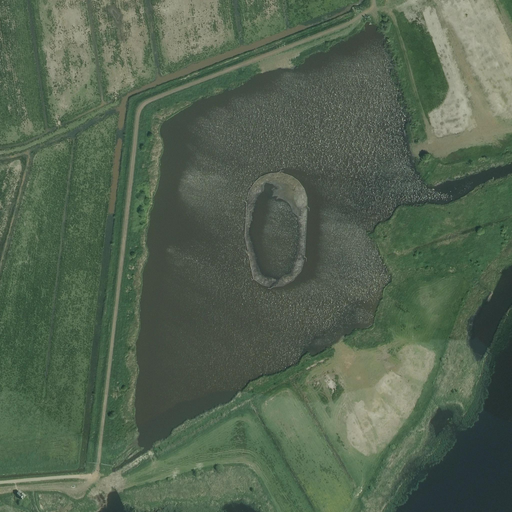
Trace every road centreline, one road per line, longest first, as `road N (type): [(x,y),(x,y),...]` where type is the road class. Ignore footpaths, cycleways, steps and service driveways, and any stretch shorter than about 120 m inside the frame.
road 1 (track): [(93,475),(139,106),(333,30),(374,0)]
road 2 (track): [(117,100),(0,153)]
